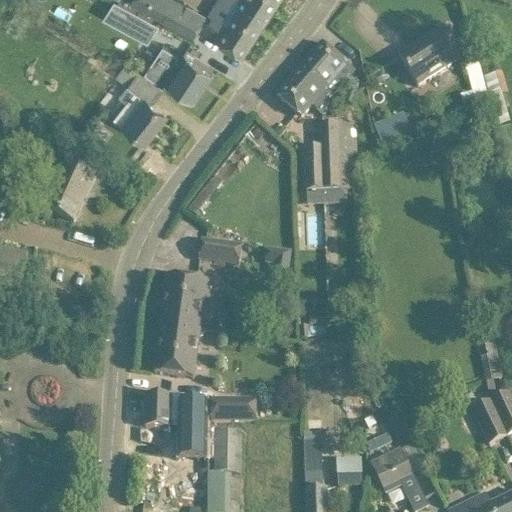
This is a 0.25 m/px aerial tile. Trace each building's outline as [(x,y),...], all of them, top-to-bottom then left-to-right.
[(120,0),(114,0),(106,16),(150,40),(161,22),(120,0)] [(130,0),(129,3),(192,37),(203,18),(170,0),(130,0)] [(253,0),(240,0),(215,39),(225,45),(242,56),(271,12),(253,0)] [(253,0),(271,12),(278,0),(253,0)] [(399,58),(418,88),(462,60),(442,30),(399,58)] [(163,45),(145,72),(163,86),(166,82),(177,90),(194,101),(214,71),(197,60),(185,52),(179,61),(176,59),(178,54),(163,45)] [(347,66),(337,58),(322,45),(299,71),(329,97),(323,118),(325,120),(330,100),(341,88),(334,82),(347,66)] [(476,108),(489,105),(478,62),(465,66),(476,108)] [(161,90),(139,73),(129,65),(119,78),(129,85),(144,98),(124,124),(145,141),(167,114),(151,102),(161,90)] [(311,108),(323,118),(329,97),(299,71),(276,98),(292,111),(301,119),(311,108)] [(503,73),(484,78),(498,127),(511,124),(503,96),(508,94),(503,73)] [(375,135),(385,133),(384,124),(374,125),(375,135)] [(321,127),(323,192),(324,202),(345,201),(345,191),(354,191),(351,126),(321,127)] [(305,193),(323,192),(321,127),(320,127),(321,149),(304,150),(305,193)] [(94,178),(76,170),(67,166),(47,211),(74,223),(94,178)] [(196,217),(222,184),(214,178),(188,211),(196,217)] [(202,241),(199,261),(239,267),(241,247),(202,241)] [(0,294),(16,299),(26,257),(0,251),(0,294)] [(159,339),(199,340),(207,282),(168,277),(159,339)] [(346,282),(330,281),(329,288),(345,290),(346,282)] [(299,339),(310,339),(309,327),(299,327),(299,339)] [(194,380),(199,340),(159,339),(155,375),(194,380)] [(498,355),(480,359),(485,383),(503,379),(498,355)] [(490,402),(508,438),(511,435),(511,400),(509,393),(490,402)] [(189,397),(170,397),(146,397),(146,429),(170,429),(170,419),(182,425),(182,460),(208,460),(208,424),(203,424),(203,401),(189,401),(189,397)] [(257,400),(210,401),(210,425),(257,425),(257,400)] [(490,447),(508,438),(490,402),(472,410),(490,447)] [(240,475),(240,433),(215,433),(215,475),(240,475)] [(373,460),(396,449),(389,434),(366,444),(373,460)] [(321,444),(304,444),(305,511),(328,511),(328,490),(322,490),(321,444)] [(412,475),(425,469),(414,445),(401,452),(400,450),(412,475)] [(413,477),(412,475),(400,450),(369,465),(382,492),(413,477)] [(336,462),(338,487),(363,485),(361,460),(336,462)] [(511,511),(511,495),(491,506),(485,494),(449,511),(511,511)]
